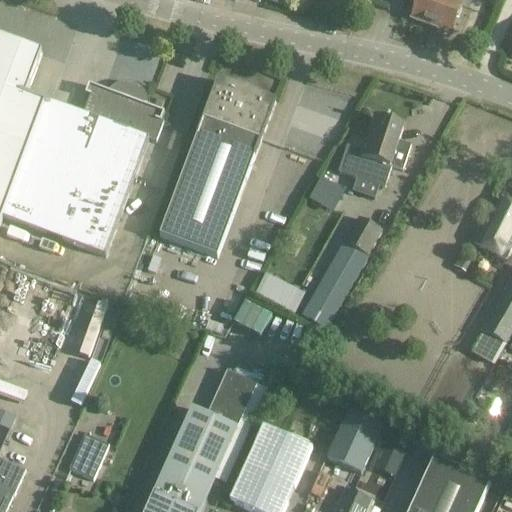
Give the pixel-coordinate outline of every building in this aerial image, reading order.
[(420,0),(413,20),(433,27),(443,0),(420,0)] [(443,0),(433,27),(453,35),(464,7),(456,4),(457,0),(443,0)] [(0,41),(0,229),(3,222),(46,108),(26,100),(42,57),(0,41)] [(248,92),(218,84),(160,240),(218,262),(276,106),(248,92)] [(46,108),(3,222),(38,235),(105,261),(150,142),(156,144),(164,124),(162,124),(165,116),(149,111),(149,106),(149,102),(147,98),(145,95),(142,91),(138,89),(135,87),(130,86),(126,86),(122,86),(118,87),(114,89),(111,92),(108,95),(103,94),(100,103),(90,100),(83,118),(47,105),(46,108)] [(373,120),(362,154),(361,159),(391,169),(402,173),(411,148),(398,143),(402,130),(373,120)] [(361,159),(362,154),(346,149),(337,176),(358,183),(354,193),(374,201),(378,189),(383,191),(391,169),(361,159)] [(511,247),(511,206),(500,200),(487,226),(481,223),(471,243),(505,261),(511,247)] [(344,245),(312,302),(336,316),(369,259),(368,259),(382,234),(360,220),(345,246),(344,245)] [(224,327),(209,322),(206,332),(221,337),(224,327)] [(201,511),(258,387),(228,373),(207,419),(193,413),(147,511),(201,511)] [(0,413),(0,427),(11,432),(16,420),(0,413)] [(349,415),(326,466),(359,480),(382,430),(349,415)] [(285,511),(312,453),(264,431),(230,506),(244,511),(285,511)] [(109,448),(85,438),(70,472),(94,482),(109,448)] [(387,447),(376,472),(394,480),(405,455),(387,447)] [(478,511),(490,486),(434,461),(410,511),(478,511)] [(0,511),(7,511),(14,499),(26,474),(0,462),(0,511)] [(511,511),(511,490),(498,511),(511,511)] [(367,511),(371,505),(346,494),(337,511),(367,511)]
